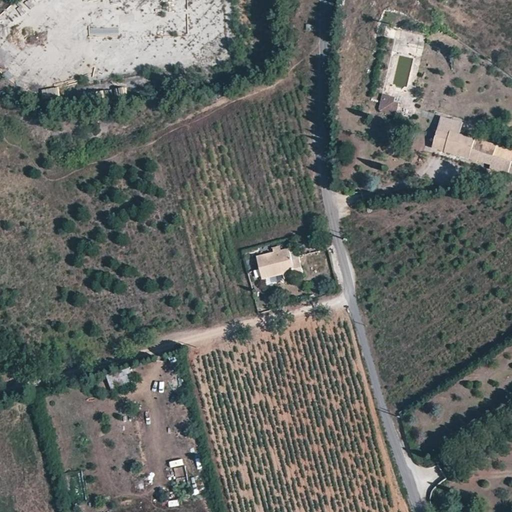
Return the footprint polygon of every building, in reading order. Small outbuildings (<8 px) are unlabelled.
[(116,98),(126,97),(125,87),(115,88),(116,98)] [(380,95),(380,113),(397,113),(397,95),(380,95)] [(438,131),(449,135),(450,130),(451,128),(440,124),(438,131)] [(511,146),(511,132),(491,126),(489,136),(510,141),(509,146),(511,146)] [(449,135),(443,152),(476,163),(480,152),(471,150),(475,138),(450,130),(449,135)] [(443,152),(449,135),(438,131),(433,149),(443,152)] [(257,256),(262,279),(282,275),(283,278),(295,275),(296,279),(302,278),(295,248),(257,256)] [(184,466),(175,467),(177,484),(186,483),(184,466)]
